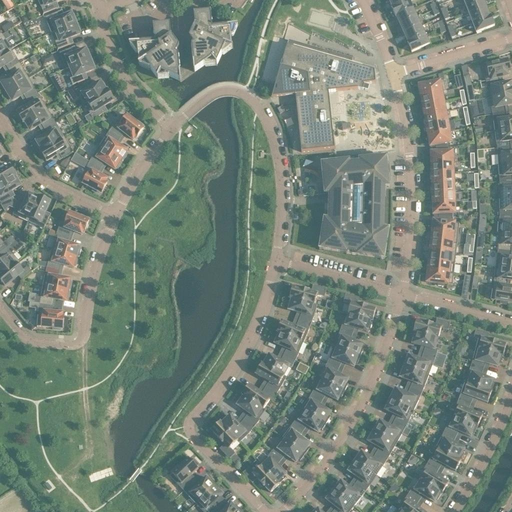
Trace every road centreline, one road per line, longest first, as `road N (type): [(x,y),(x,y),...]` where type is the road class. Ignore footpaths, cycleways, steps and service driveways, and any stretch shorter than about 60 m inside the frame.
road 1 (residential): [(277,263),(249,341),(191,422),(262,511)]
road 2 (residential): [(170,127),(216,90),(253,99),(276,154),(277,263)]
road 3 (residential): [(282,511),(353,418),(402,294)]
road 4 (residential): [(0,304),(30,340),(78,342),(113,210)]
road 5 (residential): [(402,294),(410,154),(392,75)]
road 6 (track): [(78,342),(96,478),(74,495)]
road 7 (residential): [(0,115),(35,174),(113,210)]
road 8 (residential): [(96,13),(125,81),(170,127)]
road 9 (residential): [(511,389),(453,511)]
road 10 (residential): [(277,263),(402,294)]
road 11 (residential): [(392,75),(511,37)]
